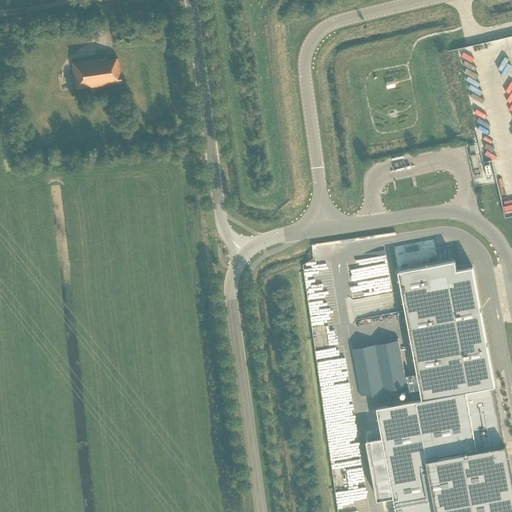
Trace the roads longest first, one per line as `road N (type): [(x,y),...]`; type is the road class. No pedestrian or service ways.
road 1 (unclassified): [(324,229),(307,53),(334,23),(429,0)]
road 2 (unclassified): [(324,229),(462,213),(507,253),(511,280)]
road 3 (tertiary): [(219,215),(191,0)]
road 4 (tertiary): [(261,511),(231,297)]
